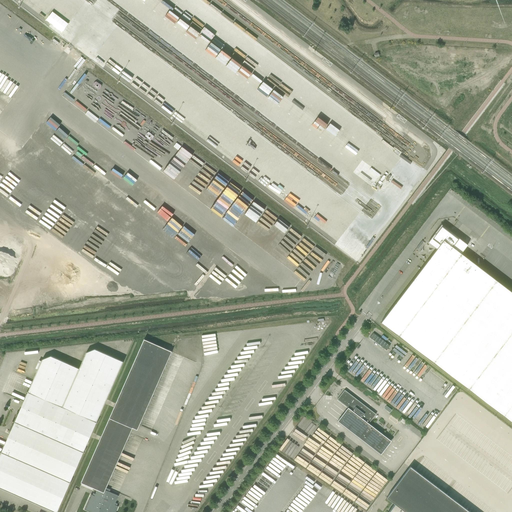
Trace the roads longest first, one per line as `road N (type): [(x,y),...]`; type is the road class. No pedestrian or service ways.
road 1 (unclassified): [(215,511),(366,313)]
road 2 (unknown): [(328,364),(400,421),(400,443),(376,458),(302,398)]
road 3 (unknown): [(369,306),(511,420)]
road 4 (unknown): [(372,511),(417,456),(499,511)]
road 5 (unknown): [(352,333),(419,388),(442,418)]
